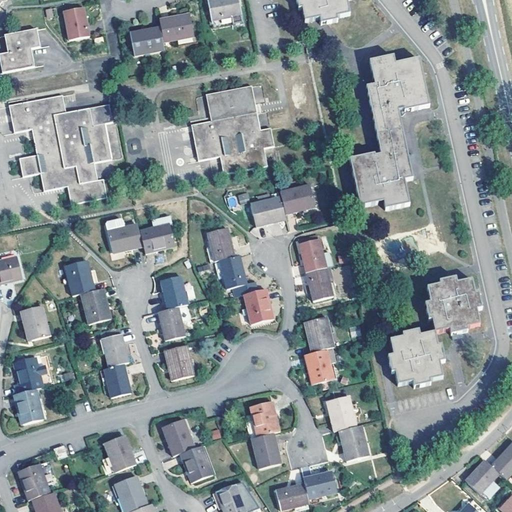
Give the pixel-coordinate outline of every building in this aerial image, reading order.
[(212,22),(232,18),(242,17),(238,0),(220,0),(221,2),(219,2),(208,4),(212,22)] [(349,0),(296,0),(299,10),(302,10),(305,23),(320,20),(321,25),(338,22),(337,18),(350,15),(347,1),(349,0)] [(87,25),(84,9),(64,13),(69,42),(89,38),(87,25)] [(159,20),(164,44),(178,41),(194,38),(190,16),(179,18),(176,19),(176,17),(159,20)] [(232,18),(212,22),(214,29),(233,25),(232,18)] [(165,51),(160,28),(143,32),(143,33),(141,34),(130,36),(134,57),(165,51)] [(41,48),(37,30),(5,36),(8,54),(0,55),(0,61),(2,74),(35,67),(31,49),(41,48)] [(197,37),(194,38),(178,41),(179,48),(199,44),(197,37)] [(367,89),(377,137),(402,132),(398,113),(400,112),(404,111),(405,113),(429,107),(419,61),(395,66),(394,58),(370,63),(375,87),(367,89)] [(274,148),(271,129),(260,132),(252,87),(206,96),(211,122),(191,126),(198,162),(220,158),(223,176),(267,167),(264,149),(274,148)] [(62,96),(51,98),(53,107),(64,105),(62,96)] [(53,107),(51,98),(9,106),(14,133),(31,130),(37,156),(19,160),(23,178),(40,175),(44,192),(68,187),(71,205),(107,198),(103,180),(98,182),(94,164),(111,161),(105,125),(112,123),(109,105),(66,114),(64,105),(53,107)] [(408,157),(402,132),(377,137),(381,157),(375,158),(374,156),(350,162),(360,208),(384,204),(386,212),(410,206),(404,182),(413,181),(408,157)] [(310,187),(280,194),(285,216),(302,212),(302,210),(304,210),(314,207),(310,187)] [(237,195),(239,203),(249,201),(248,193),(237,195)] [(228,207),(236,206),(234,197),(227,198),(228,207)] [(272,223),(285,220),(280,199),(250,206),(256,229),(273,224),(272,223)] [(151,222),(153,229),(170,225),(172,224),(170,217),(151,222)] [(106,227),(107,233),(124,229),(122,223),(120,221),(108,224),(106,227)] [(170,225),(153,229),(139,233),(145,256),(163,251),(163,250),(175,247),(170,225)] [(125,253),(143,248),(137,226),(124,229),(107,233),(113,254),(125,251),(125,253)] [(209,265),(235,258),(231,243),(227,230),(208,235),(211,250),(206,251),(209,265)] [(299,242),(306,274),(333,268),(329,254),(323,256),(319,241),(318,242),(317,238),(299,242)] [(17,257),(0,261),(0,285),(10,284),(10,282),(11,282),(22,279),(17,257)] [(244,275),(240,258),(220,263),(220,264),(215,265),(218,277),(223,276),(227,291),(232,290),(237,289),(239,297),(244,296),(256,293),(254,283),(246,285),(244,275)] [(73,298),(95,292),(90,274),(89,275),(86,263),(65,268),(73,298)] [(197,267),(199,273),(210,271),(208,264),(197,267)] [(348,265),(339,270),(344,279),(353,274),(348,265)] [(333,298),(328,280),(333,279),(331,269),(307,275),(309,286),(305,287),(307,295),(311,294),(313,303),(333,298)] [(168,311),(188,306),(181,278),(161,283),(164,294),(168,311)] [(482,311),(478,294),(475,295),(472,282),(457,285),(456,280),(439,284),(440,287),(427,290),(430,305),(425,306),(429,322),(432,322),(435,335),(450,331),(451,337),(458,335),(468,333),(467,330),(480,326),(477,312),(482,311)] [(108,309),(104,291),(81,297),(89,327),(110,321),(108,311),(108,309)] [(270,309),(266,291),(256,293),(244,296),(251,327),(272,322),(270,311),(269,309),(270,309)] [(50,337),(42,307),(21,313),(25,329),(29,328),(33,342),(50,337)] [(187,307),(179,309),(182,324),(191,322),(187,307)] [(182,324),(179,309),(158,314),(162,330),(166,343),(186,338),(182,324)] [(334,349),(327,319),(306,324),(309,335),(309,337),(308,337),(312,354),(334,349)] [(109,369),(129,364),(125,348),(122,336),(121,336),(119,329),(100,334),(102,341),(109,369)] [(398,388),(413,384),(414,389),(431,386),(430,382),(443,379),(440,365),(445,363),(444,358),(441,347),(438,348),(435,335),(420,338),(419,333),(402,336),(403,340),(390,343),(393,358),(388,359),(392,375),(395,375),(398,388)] [(187,348),(165,353),(169,371),(170,370),(171,372),(173,383),(194,377),(187,348)] [(334,381),(327,352),(305,357),(309,375),(311,374),(311,376),(314,386),(334,381)] [(16,377),(19,385),(15,386),(17,395),(44,388),(41,376),(47,374),(45,366),(39,368),(36,359),(15,364),(18,375),(18,377),(16,377)] [(104,371),(108,386),(111,400),(131,395),(127,379),(124,366),(104,371)] [(44,421),(36,391),(14,397),(19,415),(20,415),(20,416),(23,427),(44,421)] [(334,433),(356,428),(349,398),(328,404),(331,416),(330,417),(334,433)] [(250,410),(254,424),(257,439),(278,434),(276,424),(275,421),(276,421),(272,404),(250,410)] [(173,458),(194,450),(184,421),(164,429),(168,439),(168,441),(167,441),(173,458)] [(257,439),(254,424),(247,426),(250,441),(257,439)] [(368,458),(361,428),(341,433),(343,443),(344,446),(343,446),(346,463),(368,458)] [(213,440),(221,437),(219,429),(211,431),(213,440)] [(278,454),(274,436),(251,441),(259,471),(280,466),(277,455),(278,454)] [(126,452),(130,451),(125,437),(121,439),(125,449),(126,452)] [(125,449),(121,439),(104,445),(116,474),(136,467),(130,451),(126,452),(125,449)] [(511,445),(498,461),(500,463),(494,470),(500,475),(506,481),(511,475),(511,445)] [(215,472),(205,446),(202,447),(202,448),(212,473),(215,472)] [(55,451),(65,448),(64,447),(52,451),(55,462),(59,460),(55,451)] [(59,460),(68,457),(65,448),(55,451),(59,460)] [(212,473),(202,448),(181,457),(187,473),(189,473),(189,474),(193,485),(213,477),(212,473)] [(485,461),(472,476),(475,478),(469,484),(480,496),(500,475),(494,470),(491,467),(485,461)] [(500,463),(498,461),(491,467),(494,470),(500,463)] [(50,495),(40,466),(20,473),(24,484),(24,486),(23,487),(28,503),(50,495)] [(304,481),(308,501),(336,494),(332,474),(304,481)] [(475,478),(472,476),(466,482),(469,484),(475,478)] [(136,477),(115,487),(124,511),(134,511),(146,508),(142,497),(142,495),(143,494),(136,477)] [(216,494),(223,511),(226,509),(227,511),(246,511),(244,505),(237,486),(216,494)] [(282,511),(309,506),(304,486),(276,493),(280,511),(282,511)] [(111,488),(119,511),(124,511),(115,487),(111,488)] [(60,511),(54,494),(32,502),(35,511),(60,511)] [(511,511),(511,496),(500,509),(503,511),(511,511)]
